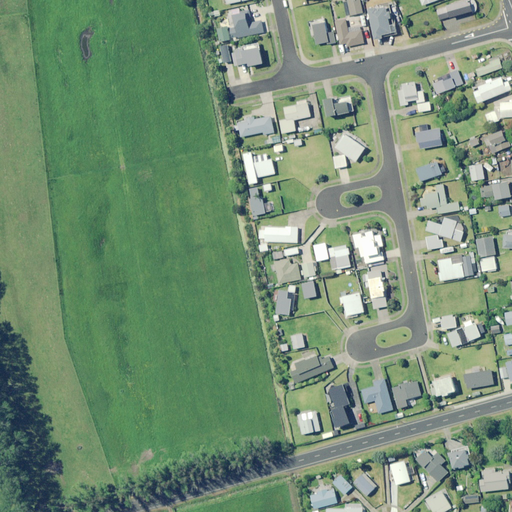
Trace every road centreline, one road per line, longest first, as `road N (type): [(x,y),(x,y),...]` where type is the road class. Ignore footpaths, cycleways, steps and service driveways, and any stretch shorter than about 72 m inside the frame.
road 1 (primary): [(511,401),(115,511)]
road 2 (residential): [(395,202),(341,212),(326,205),(333,190),(390,177)]
road 3 (residential): [(370,63),(511,28)]
